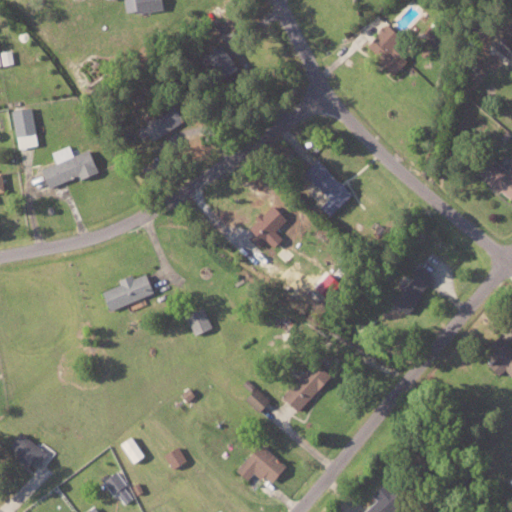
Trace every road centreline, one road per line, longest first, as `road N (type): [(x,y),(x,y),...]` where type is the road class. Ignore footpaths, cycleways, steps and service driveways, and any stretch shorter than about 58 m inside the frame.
road 1 (residential): [(0,256),(70,244),(156,207),(322,84)]
road 2 (residential): [(277,0),(346,116),(511,263)]
road 3 (residential): [(293,511),(511,252)]
